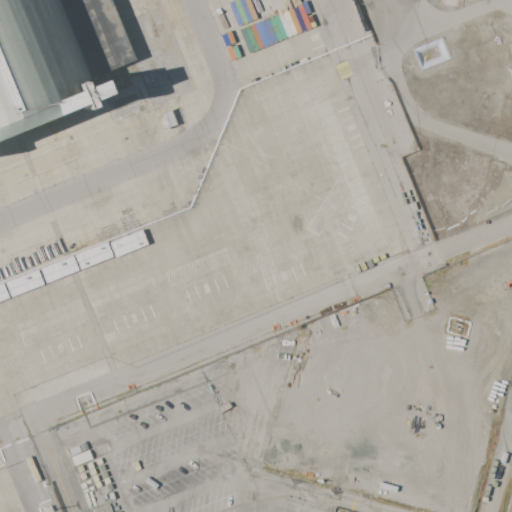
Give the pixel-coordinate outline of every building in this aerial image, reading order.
[(0,0),(0,132),(87,97),(80,81),(129,61),(104,0),(0,0)] [(172,18),(166,0),(153,0),(145,3),(152,25),(172,18)] [(108,248),(113,262),(146,250),(140,235),(108,248)] [(73,259),(79,274),(111,262),(106,247),(73,259)] [(39,274),(45,287),(76,274),(71,261),(39,274)] [(3,288),(9,301),(42,289),(37,275),(3,288)] [(0,288),(0,305),(8,302),(2,288),(0,288)] [(39,511),(37,505),(50,500),(54,511),(39,511)]
